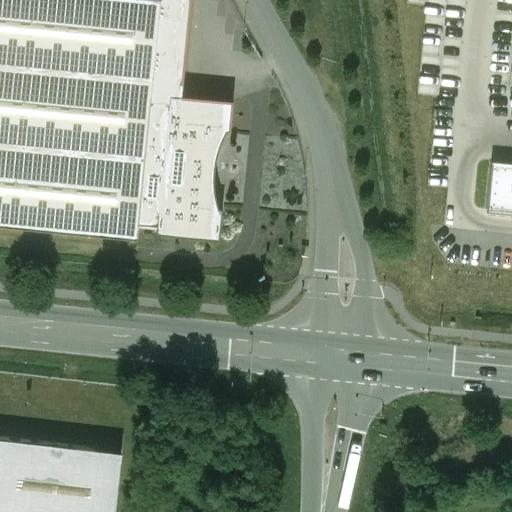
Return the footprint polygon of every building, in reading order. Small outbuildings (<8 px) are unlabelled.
[(158,0),(0,0),(0,224),(136,238),(137,224),(149,98),(158,0)] [(178,94),(180,94),(189,0),(158,0),(149,98),(168,100),(169,93),(178,94)] [(168,100),(149,98),(137,224),(156,226),(155,231),(173,234),(173,235),(218,238),(222,207),(218,207),(214,188),(214,168),(217,149),(225,131),(229,132),(232,99),(180,94),(178,94),(169,93),(168,100)] [(511,165),(492,163),(487,212),(511,214),(511,165)] [(113,511),(121,452),(0,437),(0,511),(113,511)]
